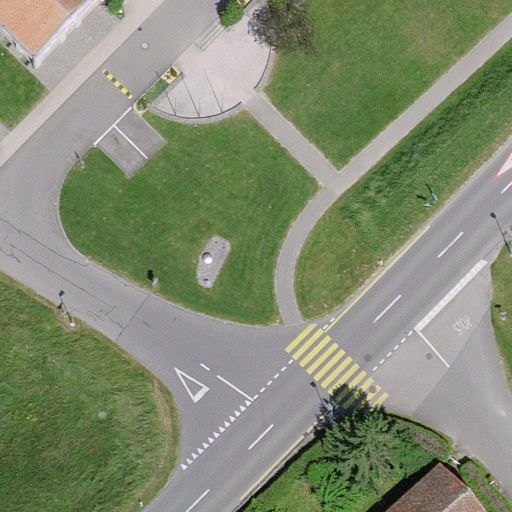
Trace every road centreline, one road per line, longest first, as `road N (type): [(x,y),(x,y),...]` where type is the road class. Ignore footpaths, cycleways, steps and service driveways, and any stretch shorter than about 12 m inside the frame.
road 1 (residential): [(0,237),(280,417)]
road 2 (residential): [(394,300),(511,457)]
road 3 (secondary): [(394,300),(511,181)]
road 4 (secondary): [(280,417),(394,300)]
road 5 (secondary): [(185,511),(280,417)]
